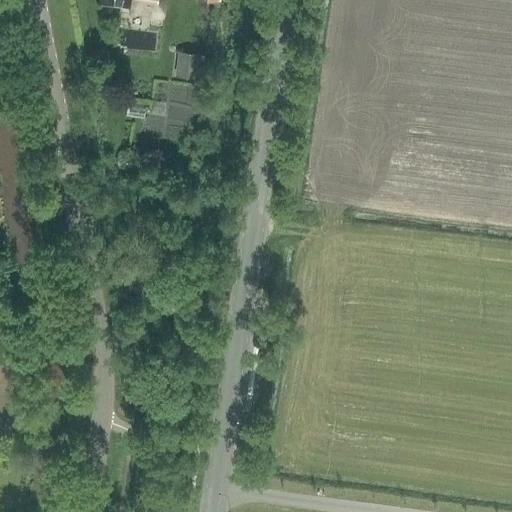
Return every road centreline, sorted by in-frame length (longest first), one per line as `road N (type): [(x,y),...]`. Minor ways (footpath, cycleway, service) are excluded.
road 1 (unclassified): [(91,511),(105,369),(33,0)]
road 2 (secondary): [(211,511),(287,0)]
road 3 (track): [(372,511),(214,490)]
